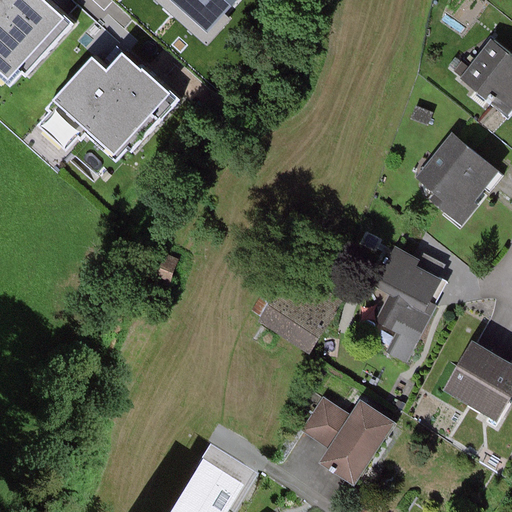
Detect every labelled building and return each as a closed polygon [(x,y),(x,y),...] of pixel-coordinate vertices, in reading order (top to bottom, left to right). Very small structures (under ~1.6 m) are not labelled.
[(76,24),(50,0),(0,0),(0,72),(17,88),(76,24)] [(179,0),(211,28),(235,0),(179,0)] [(511,54),(495,40),(464,79),(506,112),(511,104),(511,54)] [(36,121),(72,153),(88,136),(122,166),(183,99),(129,51),(117,64),(112,69),(97,55),(36,121)] [(417,106),(413,117),(428,123),(432,112),(417,106)] [(454,136),(417,181),(461,217),(485,187),(488,184),(494,188),(504,176),(454,136)] [(442,272),(398,249),(380,285),(393,292),(379,319),(401,330),(391,351),(407,359),(435,306),(427,302),(429,297),(442,272)] [(254,311),(308,348),(340,302),(318,287),(309,301),(304,307),(272,285),(254,311)] [(511,364),(476,344),(450,388),(499,417),(511,395),(511,364)] [(339,444),(327,462),(359,483),(397,425),(364,404),(354,418),(324,399),(307,424),(331,439),(339,444)] [(225,487),(198,470),(172,511),(219,511),(223,507),(230,511),(232,511),(234,508),(252,478),(236,469),(225,487)]
